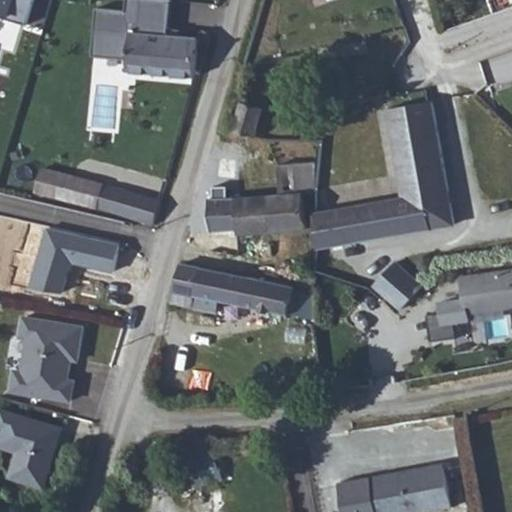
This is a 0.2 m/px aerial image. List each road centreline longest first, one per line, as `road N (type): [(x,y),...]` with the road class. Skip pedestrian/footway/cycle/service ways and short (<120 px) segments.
road 1 (unclassified): [(118,411),(236,0)]
road 2 (residential): [(118,411),(176,426),(310,419),(511,383)]
road 3 (track): [(403,0),(454,168),(487,220),(462,250)]
